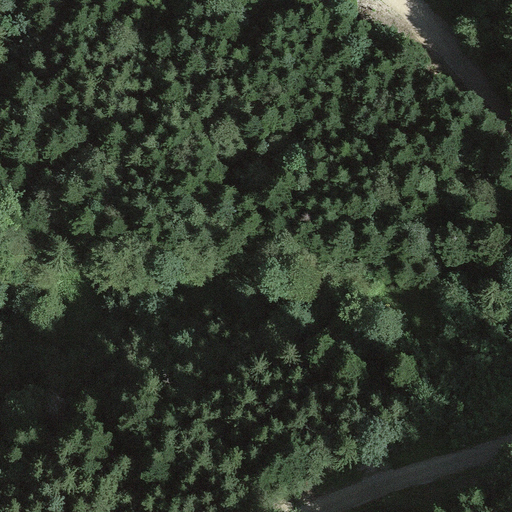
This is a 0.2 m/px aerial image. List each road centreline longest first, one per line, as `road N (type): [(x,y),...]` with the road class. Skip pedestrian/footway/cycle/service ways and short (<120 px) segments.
road 1 (track): [(315,511),(511,444)]
road 2 (track): [(511,129),(401,0)]
